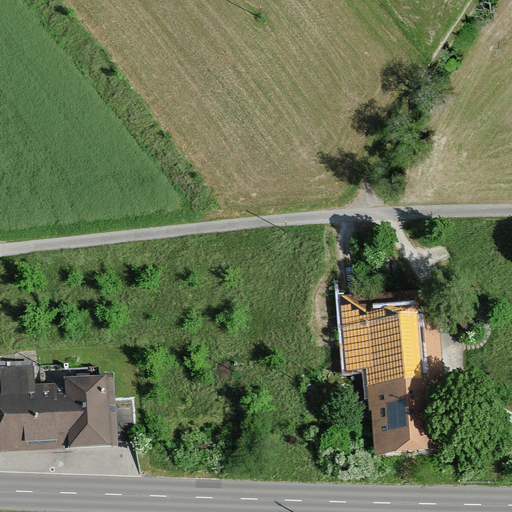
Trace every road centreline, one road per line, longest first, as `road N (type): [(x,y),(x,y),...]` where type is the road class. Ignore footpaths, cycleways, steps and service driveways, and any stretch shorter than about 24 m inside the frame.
road 1 (track): [(511,213),(368,214),(0,253)]
road 2 (primary): [(511,503),(0,490)]
road 3 (track): [(368,214),(378,160),(477,0)]
